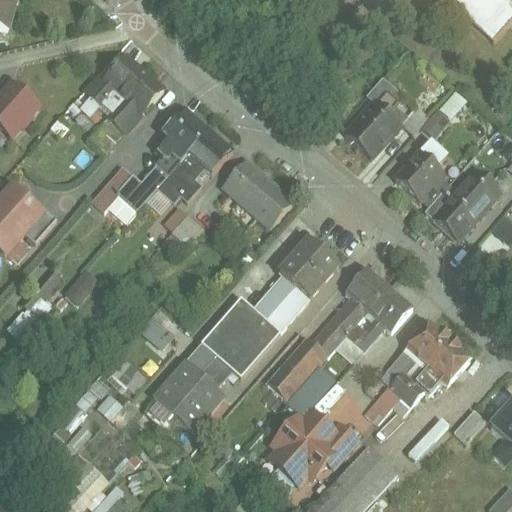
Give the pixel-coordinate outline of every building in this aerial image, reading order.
[(17,0),(0,0),(0,37),(1,34),(9,35),(17,0)] [(511,0),(441,0),(466,22),(469,20),(495,44),(492,47),(494,48),(511,28),(511,0)] [(127,62),(105,86),(106,87),(92,102),(101,111),(103,109),(114,120),(110,124),(109,123),(90,144),(107,160),(143,120),(165,95),(127,62)] [(341,95),(316,74),(304,88),(329,110),(341,95)] [(390,90),(383,84),(367,102),(374,108),(390,90)] [(374,108),(346,140),(372,163),(401,130),(390,120),(405,103),(390,90),(374,108)] [(19,95),(12,103),(7,99),(5,101),(0,106),(0,131),(12,143),(39,112),(19,95)] [(429,123),(417,112),(401,130),(413,140),(421,131),(429,123)] [(151,180),(143,189),(134,181),(117,201),(119,203),(137,218),(158,194),(210,136),(186,114),(164,139),(170,145),(159,157),(164,162),(156,170),(158,171),(150,179),(151,180)] [(435,143),(448,127),(435,116),(429,123),(421,131),(435,143)] [(210,136),(158,194),(175,210),(181,202),(188,209),(202,193),(195,186),(205,175),(212,181),(234,157),(210,136)] [(419,159),(395,186),(420,207),(443,180),(435,173),(444,163),(429,150),(420,160),(419,159)] [(269,188),(247,168),(225,192),(248,212),(269,188)] [(124,172),(93,207),(105,218),(110,213),(119,203),(117,201),(134,181),(124,172)] [(452,206),(436,224),(435,223),(434,225),(459,247),(460,246),(459,245),(499,199),(500,200),(501,199),(476,176),(475,178),(477,178),(452,206)] [(293,209),(269,188),(248,212),(271,233),(293,209)] [(14,195),(0,211),(0,256),(6,262),(25,240),(43,220),(42,219),(14,195)] [(447,201),(443,197),(425,217),(434,225),(435,223),(436,224),(452,206),(450,203),(450,202),(448,200),(447,201)] [(137,218),(119,203),(110,213),(128,229),(137,218)] [(180,212),(165,229),(174,237),(188,220),(180,212)] [(43,220),(25,240),(37,250),(58,226),(46,215),(42,219),(43,220)] [(174,237),(173,238),(185,250),(190,253),(205,235),(189,221),(174,237)] [(511,228),(503,221),(492,235),(509,250),(511,246),(511,228)] [(185,250),(173,238),(167,245),(180,256),(185,250)] [(317,261),(306,251),(282,279),(297,292),(311,304),(340,271),(322,255),(317,261)] [(50,273),(32,293),(45,305),(63,285),(50,273)] [(367,274),(346,298),(352,304),(362,312),(368,318),(390,293),(367,274)] [(98,288),(85,276),(64,300),(77,311),(98,288)] [(284,281),(262,305),(276,317),(285,307),(297,292),(284,281)] [(413,314),(390,293),(368,318),(375,324),(365,336),(358,329),(347,342),(364,357),(385,332),(392,338),(413,314)] [(352,304),(318,343),(319,344),(314,350),(326,361),(328,364),(358,329),(365,321),(359,316),(362,312),(352,304)] [(242,305),(202,350),(214,361),(233,377),(242,384),(281,339),(254,315),(242,305)] [(276,317),(262,305),(254,315),(281,339),(290,329),(276,317)] [(298,319),(285,307),(276,317),(290,329),(298,319)] [(173,326),(160,315),(155,321),(167,332),(173,326)] [(175,342),(152,322),(140,337),(162,356),(175,342)] [(430,329),(407,355),(428,373),(450,347),(430,329)] [(308,345),(285,372),(268,390),(287,406),(303,388),(326,361),(314,350),(308,345)] [(450,347),(428,373),(442,386),(448,391),(471,365),(450,347)] [(397,387),(404,379),(414,388),(428,373),(407,355),(387,377),(397,387)] [(233,377),(214,361),(199,378),(218,395),(233,377)] [(146,383),(125,365),(112,379),(134,398),(146,383)] [(199,378),(187,368),(155,404),(194,438),(226,402),(218,395),(199,378)] [(334,386),(319,373),(288,409),(303,422),(334,386)] [(442,386),(428,373),(414,388),(425,397),(429,401),(442,386)] [(397,387),(390,394),(401,403),(414,388),(404,379),(397,387)] [(109,394),(98,384),(90,394),(101,403),(109,394)] [(317,414),(324,420),(346,395),(338,388),(317,414)] [(414,388),(401,403),(411,412),(425,397),(414,388)] [(390,394),(385,397),(367,417),(379,428),(394,412),(401,403),(390,394)] [(88,395),(77,408),(85,415),(96,402),(88,395)] [(122,411),(109,400),(97,414),(110,425),(122,411)] [(411,412),(401,403),(394,412),(404,421),(411,412)] [(511,409),(492,432),(511,449),(511,409)] [(86,419),(76,410),(60,429),(70,438),(86,419)] [(475,416),(455,438),(467,448),(487,426),(475,416)] [(310,417),(304,424),(300,421),(273,451),(286,462),(277,472),(300,492),(309,482),(312,485),(328,468),(334,473),(358,446),(341,431),(334,439),(310,417)] [(436,421),(398,451),(404,459),(442,429),(436,421)] [(91,439),(83,432),(69,449),(77,456),(91,439)] [(69,442),(59,433),(49,445),(59,453),(69,442)] [(116,448),(101,435),(80,460),(110,486),(127,466),(134,458),(140,452),(124,438),(116,448)] [(511,449),(507,445),(494,460),(505,471),(511,462),(511,449)] [(368,455),(313,511),(367,511),(396,482),(368,455)] [(127,466),(135,472),(142,465),(134,458),(127,466)] [(87,511),(110,486),(80,460),(34,511),(87,511)] [(149,475),(138,478),(140,486),(151,484),(149,475)] [(111,511),(124,498),(116,491),(98,511),(111,511)] [(511,493),(510,492),(491,511),(508,511),(511,508),(511,493)]
